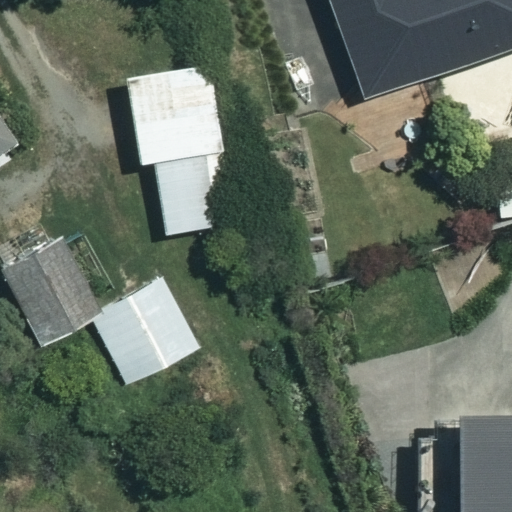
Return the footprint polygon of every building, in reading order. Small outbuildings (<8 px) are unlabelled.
[(511,0),(321,0),(355,92),(511,35),(511,0)] [(220,262),(193,65),(121,75),(133,160),(148,158),(158,232),(184,228),(189,266),(220,262)] [(0,159),(13,151),(0,131),(0,159)] [(89,307),(53,238),(0,265),(0,278),(31,338),(89,307)] [(193,346),(156,276),(86,313),(123,383),(193,346)] [(511,511),(511,388),(439,388),(439,429),(410,429),(410,511),(511,511)]
